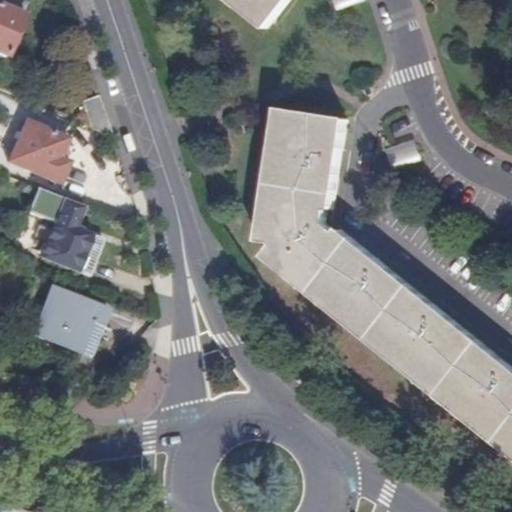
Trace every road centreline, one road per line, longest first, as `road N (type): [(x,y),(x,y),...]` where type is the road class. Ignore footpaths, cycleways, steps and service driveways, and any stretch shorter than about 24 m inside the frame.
road 1 (tertiary): [(103,0),(188,274)]
road 2 (residential): [(395,0),(447,135),(511,182)]
road 3 (tertiary): [(296,430),(188,274)]
road 4 (tertiary): [(188,274),(185,346),(198,450)]
road 5 (tertiary): [(194,458),(46,459)]
road 6 (tertiary): [(46,459),(160,511)]
